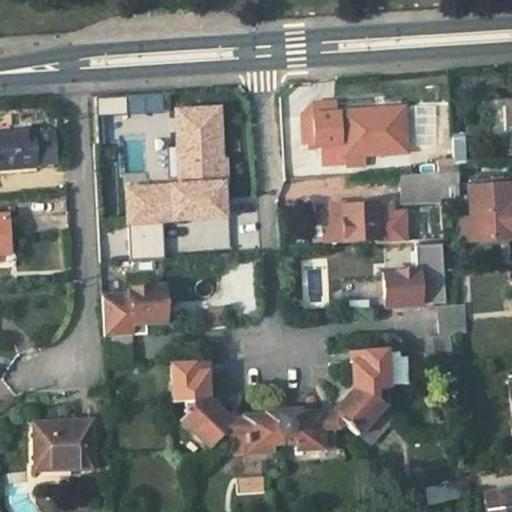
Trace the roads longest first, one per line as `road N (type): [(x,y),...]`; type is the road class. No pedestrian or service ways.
road 1 (residential): [(69,66),(85,368),(21,382)]
road 2 (residential): [(257,54),(276,361)]
road 3 (secondary): [(257,54),(511,38)]
road 4 (unknown): [(209,340),(413,323)]
road 5 (secondary): [(69,66),(257,54)]
